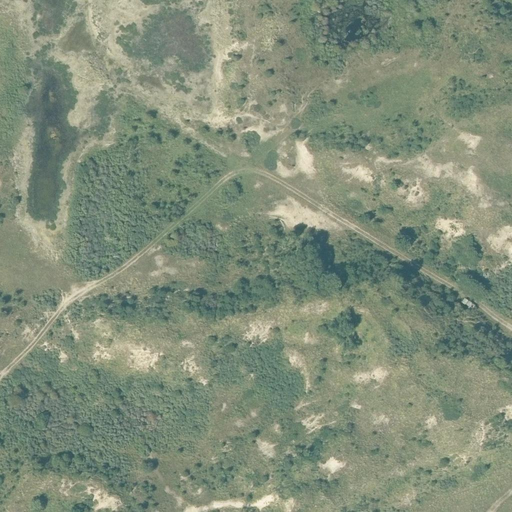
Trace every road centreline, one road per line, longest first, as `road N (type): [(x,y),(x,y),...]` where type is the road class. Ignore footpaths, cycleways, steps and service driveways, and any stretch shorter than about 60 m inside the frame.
road 1 (track): [(85,0),(93,41),(117,81),(511,326)]
road 2 (track): [(241,162),(144,249),(68,301),(0,378)]
